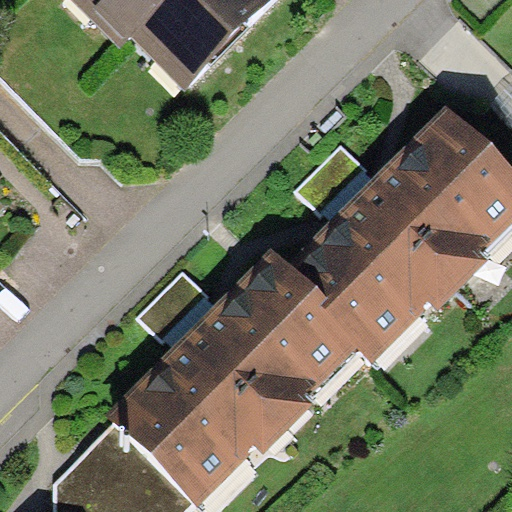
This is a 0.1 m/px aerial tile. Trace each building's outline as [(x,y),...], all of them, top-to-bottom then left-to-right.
[(64,0),(122,58),(136,44),(189,97),(286,0),(64,0)] [(511,252),(511,181),(456,121),(287,279),(378,377),(511,252)] [(365,174),(345,150),(300,188),(321,212),(365,174)] [(213,511),(367,365),(275,270),(108,430),(187,511),(213,511)] [(189,271),(139,319),(161,342),(211,294),(189,271)]
